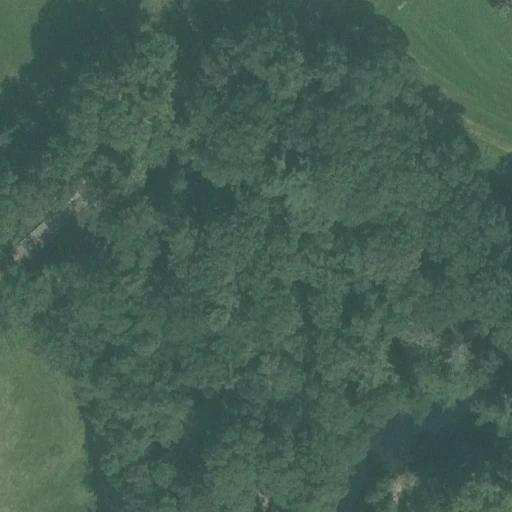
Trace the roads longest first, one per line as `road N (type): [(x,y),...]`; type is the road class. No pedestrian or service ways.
road 1 (unclassified): [(0,270),(314,0)]
road 2 (track): [(511,311),(344,125),(331,49),(303,9)]
